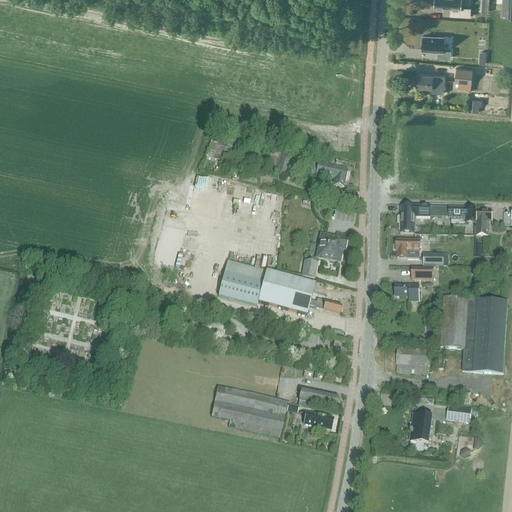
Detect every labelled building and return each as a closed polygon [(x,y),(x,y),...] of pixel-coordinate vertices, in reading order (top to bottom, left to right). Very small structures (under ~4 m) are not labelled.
[(462,0),(434,0),(434,7),(451,8),(451,15),(470,16),(470,8),(462,8),(462,0)] [(511,0),(503,0),(503,13),(511,13),(511,0)] [(444,37),(423,36),(422,50),(438,51),(437,58),(450,58),(450,51),(443,51),(444,37)] [(457,69),(456,82),(460,82),(459,90),(472,91),(472,84),(474,71),(472,70),(464,70),(457,69)] [(419,74),(417,86),(432,88),(431,92),(444,93),(445,77),(433,76),(419,74)] [(229,140),(214,135),(206,158),(222,163),(224,156),(233,159),(239,140),(230,138),(229,140)] [(309,169),(311,169),(312,162),(311,162),(311,161),(273,149),(272,154),(267,152),(264,162),(269,164),(266,172),(288,179),(289,175),(299,178),(302,165),(309,167),(309,169)] [(348,170),(330,166),(312,162),(311,169),(309,175),(334,180),(333,186),(343,189),(345,182),(348,170)] [(261,177),(244,172),(242,181),(258,186),(261,177)] [(332,184),(326,182),(324,193),(329,194),(330,191),(331,191),(332,184)] [(431,207),(431,206),(422,206),(421,209),(401,208),(401,218),(399,218),(399,224),(400,224),(400,234),(414,234),(414,218),(430,218),(430,217),(431,207)] [(431,207),(430,217),(449,217),(449,216),(449,208),(431,207)] [(475,226),(476,209),(449,208),(449,216),(449,217),(449,219),(452,219),(452,225),(475,226)] [(492,221),(492,212),(477,212),(476,237),(488,237),(488,220),(492,221)] [(348,241),(321,236),(316,259),(340,264),(342,255),(341,255),(342,251),(346,251),(348,241)] [(396,240),(396,242),(395,243),(395,247),(396,248),(396,253),(397,253),(397,260),(408,261),(408,253),(420,253),(421,241),(396,240)] [(444,255),(424,254),(423,268),(439,268),(439,270),(444,270),(444,268),(448,268),(448,256),(444,256),(444,255)] [(318,264),(304,261),(301,278),(315,280),(318,264)] [(310,307),(311,302),(315,285),(226,263),(218,298),(257,307),(258,304),(307,316),(309,307),(310,307)] [(434,269),(412,269),(412,282),(434,282),(434,269)] [(420,287),(395,286),(395,299),(409,299),(409,304),(420,304),(420,287)] [(503,376),(508,303),(444,299),(441,349),(464,351),(463,373),(473,374),(503,376)] [(341,307),(317,301),(317,303),(311,302),(310,307),(315,309),(315,310),(339,316),(341,307)] [(406,335),(397,335),(397,343),(405,343),(406,335)] [(115,358),(117,347),(108,345),(106,357),(115,358)] [(440,353),(431,352),(431,349),(397,347),(396,363),(397,363),(396,374),(429,376),(429,365),(430,365),(430,357),(439,357),(440,353)] [(231,390),(218,388),(211,418),(230,422),(228,429),(279,440),(288,404),(276,400),(231,390)] [(335,409),(337,396),(301,389),(298,402),(335,409)] [(299,408),(288,406),(287,413),(297,415),(299,408)] [(472,412),(449,408),(447,422),(470,425),(472,412)] [(334,419),(306,413),(303,426),(332,432),(334,419)] [(429,445),(432,418),(416,416),(415,422),(413,422),(412,430),(411,430),(411,434),(412,434),(410,442),(429,445)] [(475,437),(474,450),(478,450),(482,447),(483,443),(479,438),(475,437)] [(461,451),(460,456),(464,458),(469,456),(470,451),(466,449),(461,451)]
